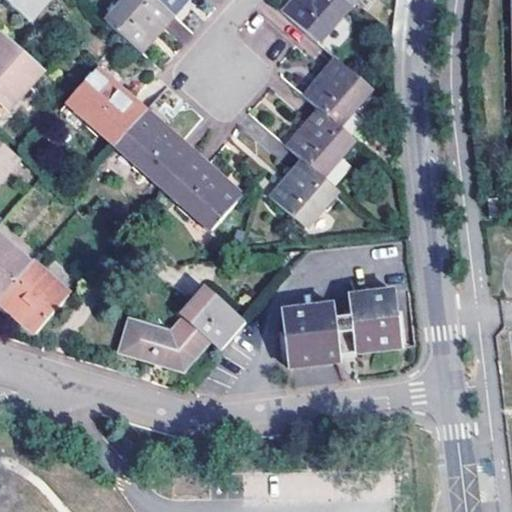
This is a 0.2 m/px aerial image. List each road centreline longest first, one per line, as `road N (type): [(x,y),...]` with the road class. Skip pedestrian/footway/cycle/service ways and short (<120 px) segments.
road 1 (residential): [(451,389),(192,416),(0,357)]
road 2 (residential): [(421,0),(420,109),(451,389)]
road 3 (residential): [(451,389),(467,511)]
